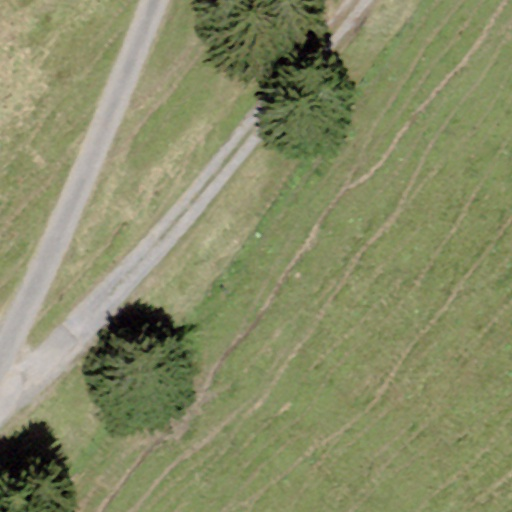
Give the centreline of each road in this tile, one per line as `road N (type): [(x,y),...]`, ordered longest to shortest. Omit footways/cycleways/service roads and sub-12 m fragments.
road 1 (track): [(0,386),(22,386),(180,240),(384,0)]
road 2 (unclassified): [(0,362),(154,0)]
